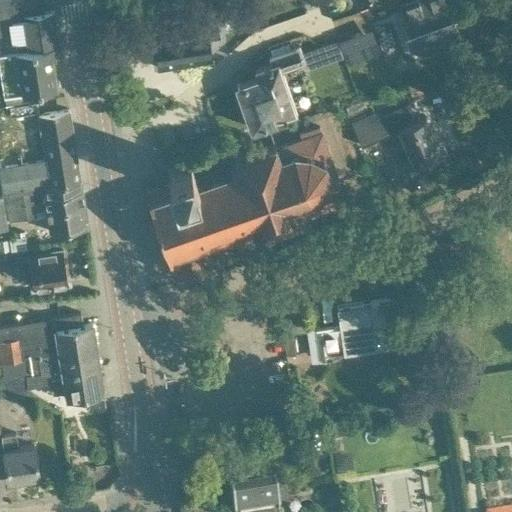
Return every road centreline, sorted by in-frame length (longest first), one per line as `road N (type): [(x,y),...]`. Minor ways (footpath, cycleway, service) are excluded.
road 1 (tertiary): [(128,341),(195,322),(511,189)]
road 2 (tertiary): [(128,341),(74,0)]
road 3 (tertiary): [(151,497),(128,341)]
